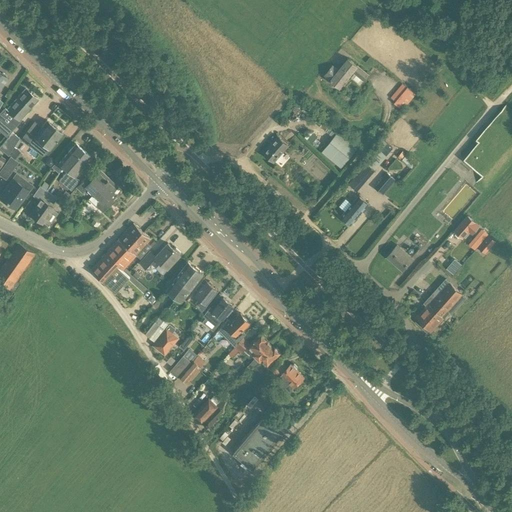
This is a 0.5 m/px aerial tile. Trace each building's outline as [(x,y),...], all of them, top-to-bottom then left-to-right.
[(372,67),(376,62),(370,57),(366,62),(372,67)] [(367,75),(347,58),(337,70),(332,66),(324,75),(338,88),(352,72),(362,80),(367,75)] [(406,87),(402,83),(391,97),(395,101),(393,103),(402,110),(416,94),(407,86),(406,87)] [(18,119),(37,99),(25,88),(6,108),(5,107),(0,111),(0,119),(11,129),(19,120),(18,119)] [(477,183),(511,141),(511,118),(500,109),(475,139),(480,143),(467,158),(483,171),(474,181),(477,183)] [(61,132),(46,120),(40,127),(33,121),(20,139),(27,144),(34,136),(49,148),(61,132)] [(0,148),(8,155),(16,143),(19,138),(12,132),(0,145),(0,148)] [(338,133),(322,152),(340,168),(357,148),(338,133)] [(272,161),(287,144),(278,136),(263,153),(272,161)] [(67,166),(82,148),(75,142),(58,162),(63,167),(65,164),(67,166)] [(12,153),(10,155),(10,156),(17,161),(23,153),(15,147),(11,152),(12,153)] [(73,175),(90,155),(82,148),(67,166),(65,164),(63,167),(67,170),(59,179),(70,189),(79,179),(73,175)] [(406,154),(401,160),(405,164),(411,158),(406,154)] [(18,162),(17,161),(10,156),(0,170),(0,175),(6,179),(18,162)] [(45,164),(50,167),(54,163),(49,159),(45,164)] [(365,163),(353,177),(361,184),(373,170),(365,163)] [(92,195),(108,177),(99,169),(90,179),(86,175),(76,186),(81,191),(86,186),(89,188),(87,190),(92,195)] [(0,194),(0,197),(16,209),(33,185),(16,172),(0,194)] [(382,194),(394,179),(386,172),(374,187),(382,194)] [(101,210),(112,199),(108,195),(117,186),(108,177),(92,195),(89,198),(101,210)] [(32,195),(39,199),(29,213),(41,223),(46,217),(48,218),(51,213),(49,212),(53,207),(48,203),(50,201),(53,203),(56,198),(46,190),(39,185),(32,195)] [(345,198),(338,206),(344,211),(340,216),(344,219),(344,221),(347,224),(349,223),(350,224),(367,204),(358,196),(351,203),(345,198)] [(467,215),(454,230),(462,237),(475,222),(467,215)] [(128,247),(143,231),(133,222),(118,238),(128,247)] [(482,229),(474,238),(480,243),(488,234),(482,229)] [(151,238),(143,231),(128,247),(136,254),(141,259),(152,247),(147,242),(151,238)] [(488,234),(479,246),(486,252),(495,240),(488,234)] [(122,269),(136,254),(128,247),(118,238),(106,251),(115,259),(113,261),(122,269)] [(0,282),(8,288),(34,253),(34,252),(18,242),(0,267),(0,282)] [(174,249),(167,242),(155,255),(150,251),(140,262),(146,267),(151,262),(156,266),(160,262),(167,268),(180,254),(179,253),(180,252),(175,247),(174,249)] [(402,270),(412,258),(396,245),(386,256),(402,270)] [(115,259),(106,251),(90,269),(105,282),(104,282),(114,291),(131,307),(144,292),(127,277),(129,275),(122,269),(113,261),(115,259)] [(454,258),(450,262),(457,269),(461,264),(454,258)] [(154,339),(186,300),(183,298),(191,289),(203,274),(187,262),(175,277),(166,289),(176,297),(169,305),(168,304),(145,332),(154,339)] [(450,313),(465,297),(445,278),(430,295),(442,306),(443,305),(449,311),(449,312),(450,313)] [(206,280),(194,295),(200,299),(195,305),(202,310),(210,300),(209,299),(217,289),(212,285),(212,283),(210,281),(208,281),(206,280)] [(442,306),(430,295),(425,301),(427,303),(415,316),(423,324),(421,326),(426,331),(428,329),(431,331),(448,312),(449,312),(449,311),(443,305),(442,306)] [(213,329),(233,305),(223,297),(213,308),(210,306),(205,312),(203,315),(206,317),(203,321),(213,329)] [(224,324),(219,330),(235,346),(244,338),(243,338),(246,334),(243,331),(251,323),(249,322),(240,312),(231,321),(228,319),(224,324)] [(166,329),(154,344),(164,352),(177,337),(173,334),(177,329),(171,323),(166,329)] [(235,346),(234,347),(229,353),(233,357),(239,351),(241,353),(248,346),(253,350),(251,352),(256,357),(270,342),(266,339),(266,336),(264,334),(261,334),(260,332),(249,343),(244,338),(235,346)] [(188,335),(184,340),(188,344),(192,339),(188,335)] [(256,357),(249,364),(252,368),(253,368),(262,359),(267,365),(280,352),(280,350),(277,347),(274,347),(270,342),(256,357)] [(178,377),(193,359),(196,355),(188,349),(182,355),(169,370),(178,377)] [(193,359),(178,377),(185,384),(202,366),(193,359)] [(275,368),(268,376),(255,391),(260,396),(276,378),(289,391),(303,376),(297,369),(298,367),(294,364),(292,364),(291,363),(280,373),(275,368)] [(211,389),(216,383),(209,377),(204,383),(211,389)] [(254,395),(247,404),(251,407),(258,398),(254,395)] [(209,398),(193,413),(201,422),(217,406),(209,398)] [(217,406),(201,422),(207,428),(216,419),(215,418),(222,411),(217,406)] [(252,468),(284,430),(265,414),(233,452),(252,468)]
